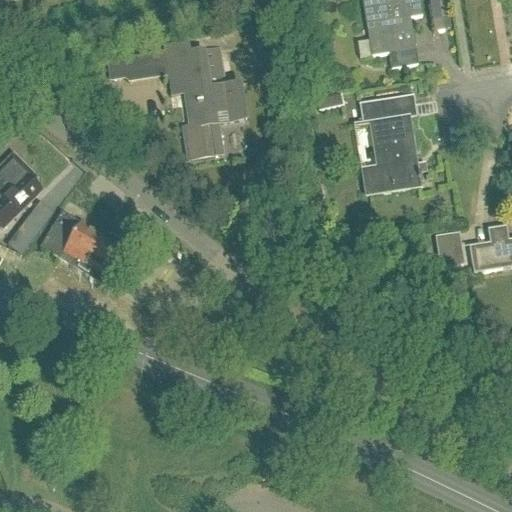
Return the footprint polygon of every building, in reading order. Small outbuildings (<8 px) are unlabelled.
[(369,45),(372,62),(415,55),(412,38),(408,38),(406,24),(422,21),(418,0),(379,0),(380,7),(363,10),(366,31),(373,30),(376,44),(369,45)] [(425,28),(442,24),(436,3),(420,7),(425,28)] [(167,62),(173,100),(190,98),(192,109),(187,110),(191,132),(184,133),(187,155),(212,151),(209,131),(218,129),(218,128),(215,129),(214,118),(245,114),(241,89),(248,88),(248,87),(225,90),(219,54),(204,57),(167,62)] [(130,62),(125,63),(120,72),(122,82),(130,86),(133,80),(130,62)] [(416,170),(409,124),(417,123),(414,101),(359,109),(361,128),(369,127),(377,172),(362,175),(366,201),(419,193),(418,185),(421,184),(420,179),(415,180),(413,170),(416,170)] [(24,182),(11,169),(3,177),(0,174),(0,231),(2,234),(41,195),(26,180),(24,182)] [(46,242),(40,252),(59,264),(64,256),(75,263),(71,271),(106,292),(129,256),(132,251),(102,232),(99,237),(81,227),(80,227),(61,216),(60,217),(46,242)] [(27,224),(18,237),(30,247),(40,234),(27,224)] [(511,245),(508,246),(505,231),(487,234),(490,249),(469,252),(473,279),(511,272),(511,245)] [(459,238),(435,242),(440,274),(443,273),(445,285),(450,288),(457,287),(462,282),(460,270),(464,270),(459,238)]
